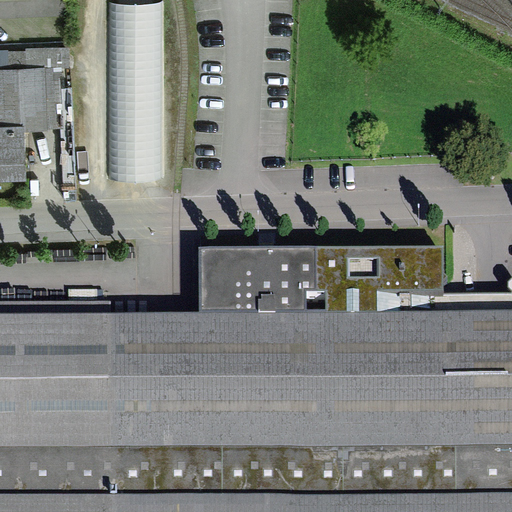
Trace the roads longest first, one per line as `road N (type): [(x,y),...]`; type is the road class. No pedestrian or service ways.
road 1 (unclassified): [(511,200),(0,219)]
road 2 (track): [(106,0),(95,104),(100,215)]
